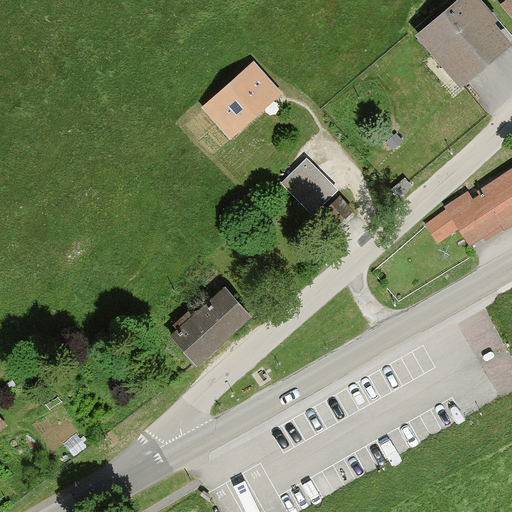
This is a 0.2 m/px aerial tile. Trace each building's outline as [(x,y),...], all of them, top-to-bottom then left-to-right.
[(465,78),(505,44),(489,24),(493,21),(474,0),(463,0),(421,36),(435,52),(439,48),(465,78)] [(511,15),(511,0),(507,0),(502,4),(511,15)] [(276,96),(250,66),(207,104),(234,134),(276,96)] [(305,162),(282,185),(312,215),(335,193),(305,162)] [(449,209),(427,224),(438,241),(459,227),(469,242),(483,233),(487,238),(511,221),(511,170),(481,191),(482,193),(481,194),(482,196),(473,202),(468,193),(447,207),(449,209)] [(404,178),(392,189),(399,196),(411,185),(404,178)] [(338,197),(324,210),(337,225),(352,212),(338,197)] [(195,362),(248,315),(225,290),(191,321),(187,317),(177,326),(181,330),(173,337),(195,362)]
